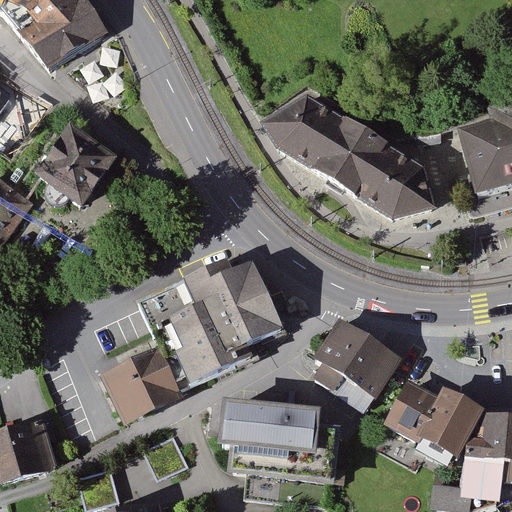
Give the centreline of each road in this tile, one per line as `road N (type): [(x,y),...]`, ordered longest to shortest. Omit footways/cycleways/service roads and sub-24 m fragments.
road 1 (residential): [(338,287),(295,352),(55,481),(0,498)]
road 2 (residential): [(0,371),(129,281),(245,217)]
road 3 (tertiary): [(118,0),(245,217)]
road 4 (tertiary): [(338,287),(418,309),(511,303)]
